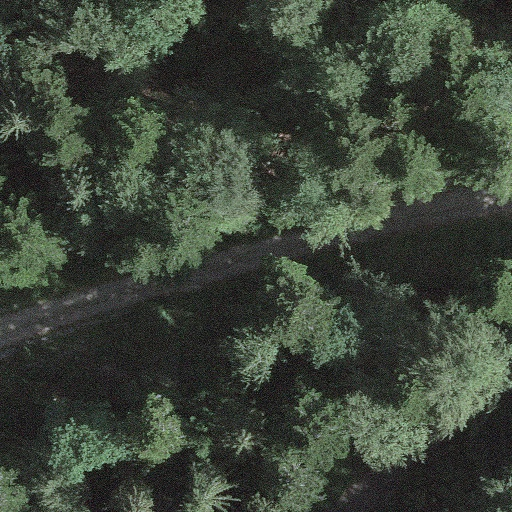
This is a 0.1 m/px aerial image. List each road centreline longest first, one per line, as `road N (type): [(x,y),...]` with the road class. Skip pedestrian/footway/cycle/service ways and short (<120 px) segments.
road 1 (track): [(511,194),(0,334)]
road 2 (unclassified): [(511,360),(433,422),(341,511)]
